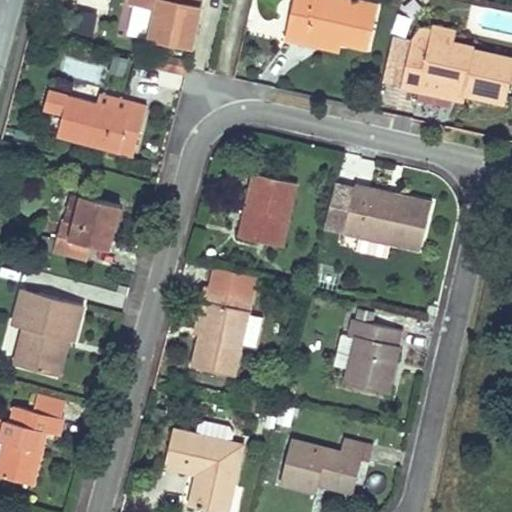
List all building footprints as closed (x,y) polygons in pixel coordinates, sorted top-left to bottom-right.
[(156,9),(150,38),(192,47),(201,4),(182,0),(130,0),(129,4),(156,9)] [(294,0),(286,39),(305,43),(306,35),(341,43),(369,49),(378,4),(359,0),(294,0)] [(454,31),(436,27),(435,27),(419,29),(412,39),(428,43),(430,36),(452,41),(454,31)] [(341,43),(306,35),(305,43),(339,51),(341,43)] [(505,102),(511,73),(511,57),(474,49),(475,46),(452,41),(430,36),(428,43),(412,39),(401,86),(418,90),(453,98),(462,100),(463,93),(505,102)] [(154,53),(152,59),(171,63),(188,67),(189,61),(154,53)] [(109,71),(124,75),(128,58),(113,54),(109,71)] [(188,67),(171,63),(170,71),(186,75),(188,67)] [(453,98),(418,90),(416,99),(448,107),(453,98)] [(97,102),(130,111),(132,101),(100,92),(97,102)] [(68,94),(57,136),(133,156),(147,105),(132,101),(130,111),(97,102),(68,94)] [(254,173),(240,236),(283,246),(297,183),(254,173)] [(354,186),(336,182),(331,203),(349,208),(354,186)] [(349,208),(331,203),(325,226),(360,233),(390,241),(421,248),(431,204),(399,196),(398,201),(388,199),(389,194),(354,186),(349,208)] [(73,226),(81,195),(71,192),(62,223),(73,226)] [(120,205),(81,195),(73,226),(70,238),(58,235),(57,239),(54,251),(87,260),(91,245),(109,249),(120,205)] [(62,223),(58,235),(70,238),(73,226),(62,223)] [(39,248),(54,251),(57,239),(42,235),(39,248)] [(337,291),(340,276),(322,273),(320,287),(337,291)] [(194,366),(234,375),(242,343),(249,313),(253,295),(206,285),(202,300),(209,301),(202,333),(194,366)] [(84,304),(22,288),(13,324),(25,327),(15,363),(51,373),(61,337),(69,339),(74,340),(84,304)] [(202,333),(209,301),(202,300),(195,331),(202,333)] [(345,382),(387,392),(403,329),(373,322),(375,311),(360,307),(357,318),(354,317),(350,333),(357,334),(356,337),(349,367),(345,382)] [(256,346),(263,316),(249,313),(242,343),(256,346)] [(3,352),(12,354),(20,328),(12,325),(3,352)] [(356,337),(342,333),(335,363),(349,367),(356,337)] [(69,339),(61,337),(51,373),(60,375),(69,339)] [(93,424),(97,406),(87,404),(82,421),(93,424)] [(58,435),(62,418),(17,405),(12,421),(7,420),(6,422),(1,438),(1,440),(6,441),(0,462),(0,476),(32,484),(41,449),(36,448),(31,447),(33,440),(38,441),(41,430),(58,435)] [(244,445),(174,429),(166,466),(198,474),(204,475),(203,480),(197,479),(191,506),(210,510),(211,507),(229,511),(244,445)] [(292,439),(280,481),(317,491),(319,482),(354,491),(362,458),(370,460),(374,445),(344,437),(341,452),(292,439)]
